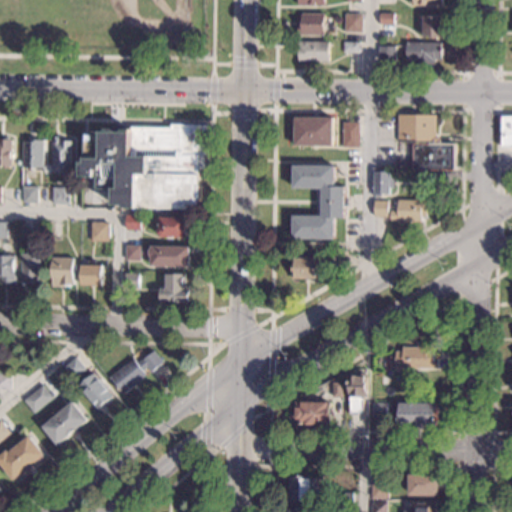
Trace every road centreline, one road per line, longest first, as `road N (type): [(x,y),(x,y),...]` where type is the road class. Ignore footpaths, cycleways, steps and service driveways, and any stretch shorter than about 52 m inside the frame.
road 1 (tertiary): [(511,91),(0,85)]
road 2 (residential): [(477,452),(482,0)]
road 3 (tertiary): [(240,365),(246,0)]
road 4 (tertiary): [(239,404),(511,241)]
road 5 (tertiary): [(511,208),(240,365)]
road 6 (residential): [(477,452),(237,450)]
road 7 (residential): [(240,324),(0,324)]
road 8 (tertiary): [(240,365),(55,511)]
road 9 (tertiary): [(100,511),(239,404)]
